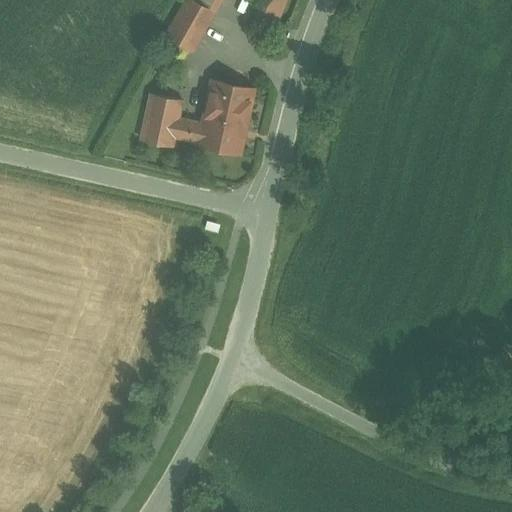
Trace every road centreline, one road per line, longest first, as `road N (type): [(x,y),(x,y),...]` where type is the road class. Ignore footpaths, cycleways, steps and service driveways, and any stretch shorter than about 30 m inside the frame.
road 1 (unclassified): [(511,471),(235,364)]
road 2 (unclassified): [(268,215),(0,155)]
road 3 (unclassified): [(330,0),(268,215)]
road 4 (unclassified): [(160,511),(235,364)]
road 5 (unclassified): [(235,364),(268,215)]
